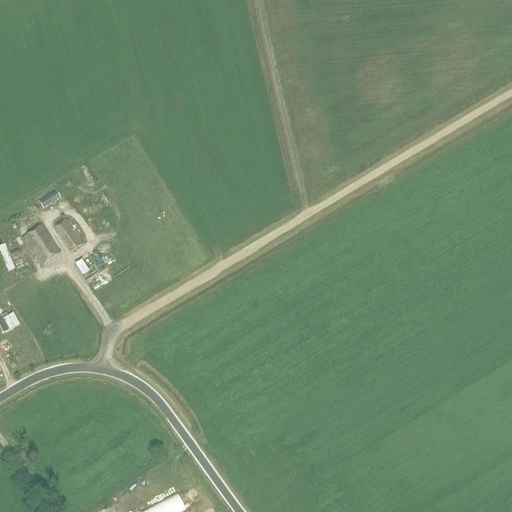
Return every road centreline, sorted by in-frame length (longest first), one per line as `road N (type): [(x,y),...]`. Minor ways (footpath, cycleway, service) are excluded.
road 1 (track): [(112,331),(511,92)]
road 2 (unclassified): [(0,397),(54,373),(117,375),(154,400),(238,511)]
